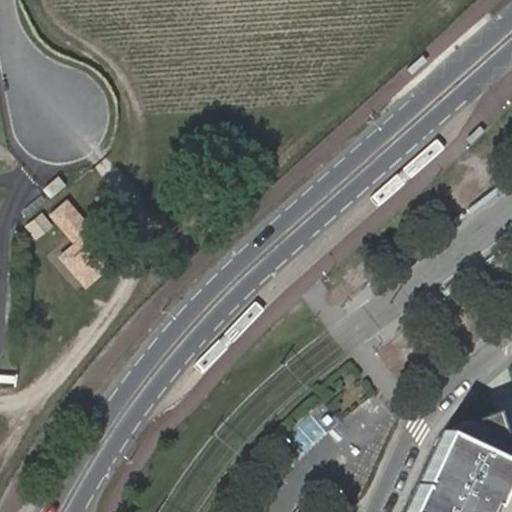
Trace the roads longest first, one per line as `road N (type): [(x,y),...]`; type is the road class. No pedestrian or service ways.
road 1 (secondary): [(511,18),(186,318),(125,393),(52,511)]
road 2 (secondary): [(76,511),(144,405),(253,276),(511,51)]
road 3 (track): [(0,402),(32,405),(109,305),(130,263),(137,214),(99,159)]
road 4 (residential): [(377,511),(442,393),(511,335)]
road 5 (unclassified): [(5,0),(14,59),(54,107)]
